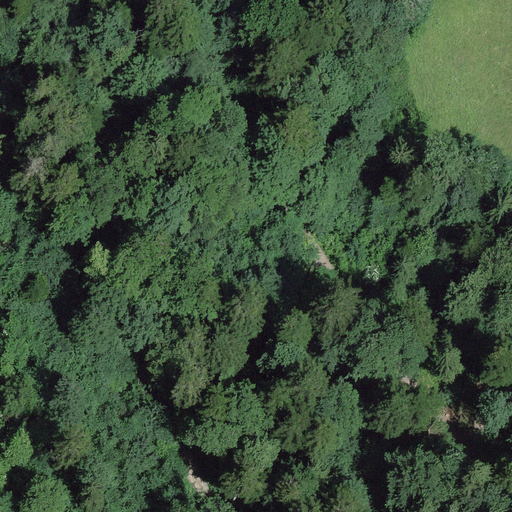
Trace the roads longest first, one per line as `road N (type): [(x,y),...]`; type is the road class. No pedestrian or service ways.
road 1 (track): [(186,0),(270,189),(508,511)]
road 2 (track): [(223,511),(70,262),(0,195)]
